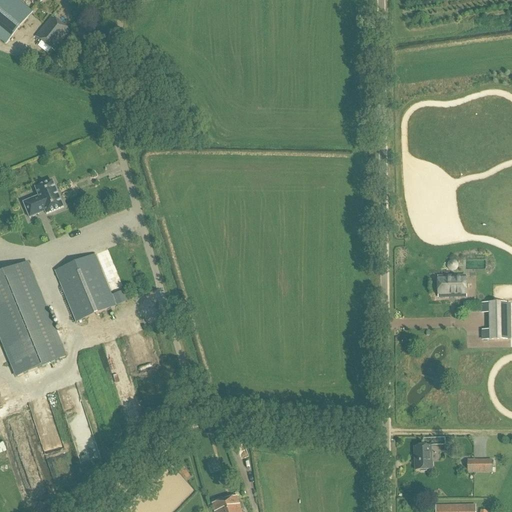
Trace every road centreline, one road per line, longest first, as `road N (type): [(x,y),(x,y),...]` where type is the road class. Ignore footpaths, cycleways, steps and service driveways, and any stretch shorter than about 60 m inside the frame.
road 1 (unclassified): [(385,443),(381,0)]
road 2 (unclassified): [(198,421),(113,124),(110,84),(123,0)]
road 3 (unclassified): [(385,443),(198,421)]
road 4 (unclassified): [(95,511),(169,435),(198,421)]
road 5 (track): [(511,432),(385,431)]
